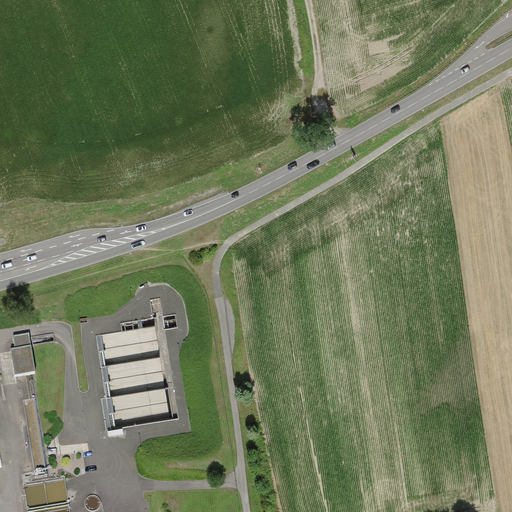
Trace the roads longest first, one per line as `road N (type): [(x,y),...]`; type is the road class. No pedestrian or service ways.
road 1 (track): [(243,480),(220,255),(236,236),(511,73)]
road 2 (primary): [(0,280),(166,229),(511,49)]
road 3 (track): [(306,0),(327,152)]
